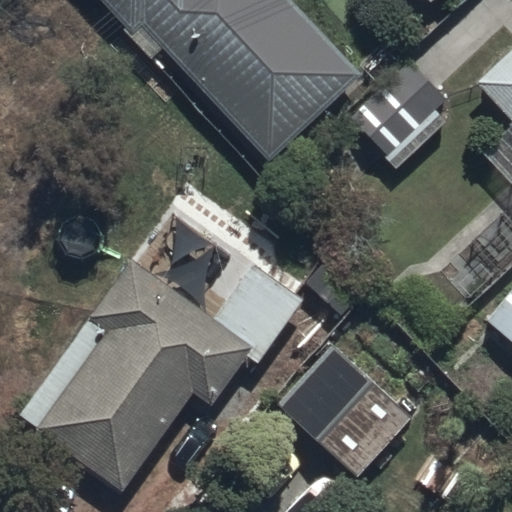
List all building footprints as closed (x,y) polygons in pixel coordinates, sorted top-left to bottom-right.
[(104,0),(266,159),(351,69),(292,0),(104,0)] [(511,34),(456,70),(511,157),(511,34)] [(449,95),(410,56),(348,117),(399,168),(451,117),(439,105),(449,95)] [(256,255),(216,312),(130,252),(91,308),(112,323),(40,425),(127,485),(195,388),(216,402),(251,352),(262,359),(309,292),(256,255)] [(511,281),(483,316),(511,340),(511,281)] [(412,411),(326,334),(274,392),(359,469),(412,411)]
